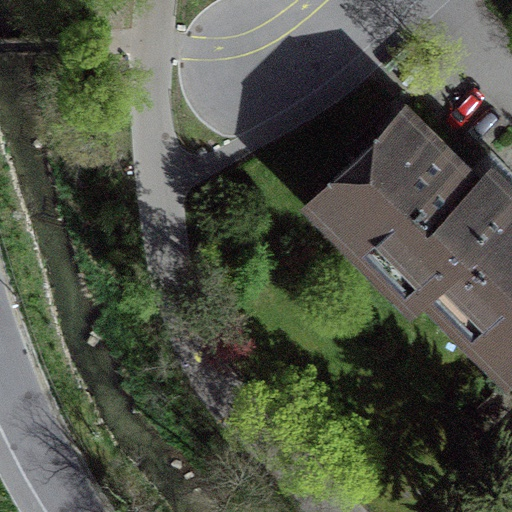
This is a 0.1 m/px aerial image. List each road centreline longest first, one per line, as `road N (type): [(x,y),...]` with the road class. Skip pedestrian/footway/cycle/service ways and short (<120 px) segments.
road 1 (unclassified): [(165,0),(155,196),(162,272),(193,358),(339,511)]
road 2 (residential): [(69,511),(0,376)]
road 3 (residential): [(246,76),(357,0)]
